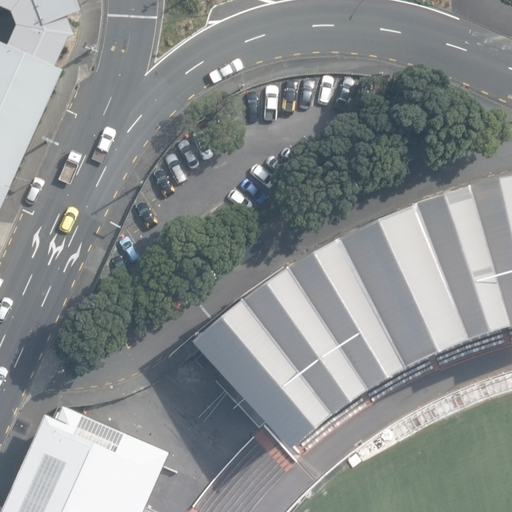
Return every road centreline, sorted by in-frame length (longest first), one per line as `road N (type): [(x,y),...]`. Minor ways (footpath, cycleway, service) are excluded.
road 1 (unknown): [(100,366),(116,258),(199,165),(266,134),(341,128),(390,139),(437,183)]
road 2 (primary): [(104,121),(232,44),(317,24),(380,30),(511,69)]
road 3 (trunk): [(0,351),(104,121)]
road 4 (trunk): [(104,121),(128,61),(135,0)]
